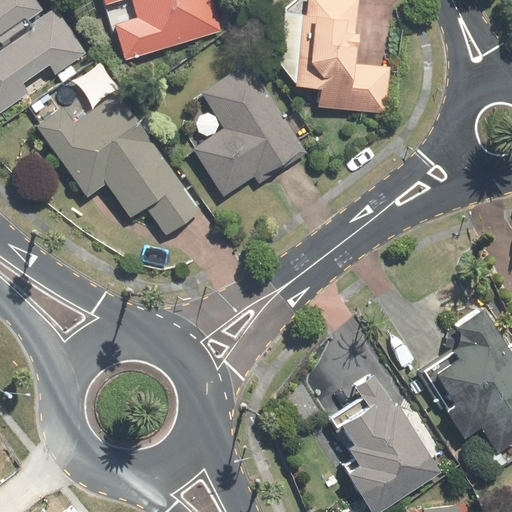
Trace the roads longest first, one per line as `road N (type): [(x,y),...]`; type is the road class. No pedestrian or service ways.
road 1 (residential): [(309,268),(233,369),(199,399)]
road 2 (secondary): [(0,239),(140,338)]
road 3 (residential): [(160,344),(309,268)]
road 4 (residential): [(502,171),(379,216)]
